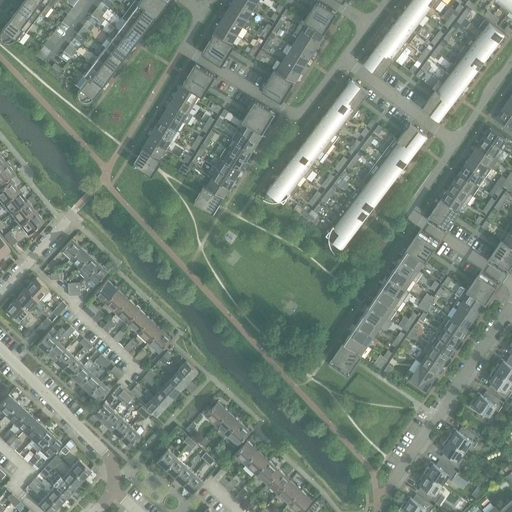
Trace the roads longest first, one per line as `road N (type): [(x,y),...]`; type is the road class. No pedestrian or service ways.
road 1 (residential): [(511,285),(414,213),(456,142)]
road 2 (residential): [(400,476),(511,308)]
road 3 (residential): [(0,346),(96,449),(111,491)]
road 4 (residential): [(456,142),(343,58)]
road 5 (residential): [(247,87),(284,111),(304,111),(343,58)]
